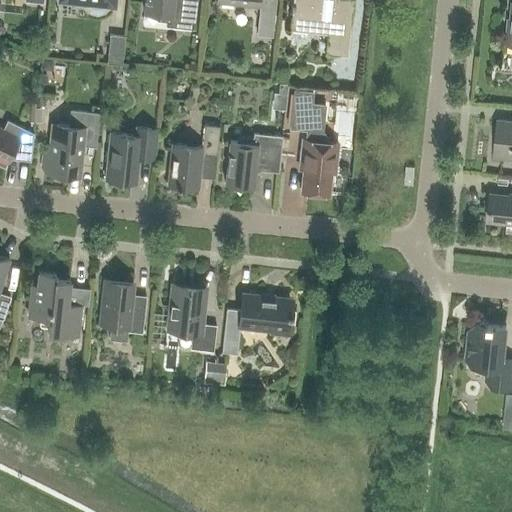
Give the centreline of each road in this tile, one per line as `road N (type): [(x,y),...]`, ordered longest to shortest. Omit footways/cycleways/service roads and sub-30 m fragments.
road 1 (residential): [(418,243),(0,197)]
road 2 (residential): [(418,243),(451,0)]
